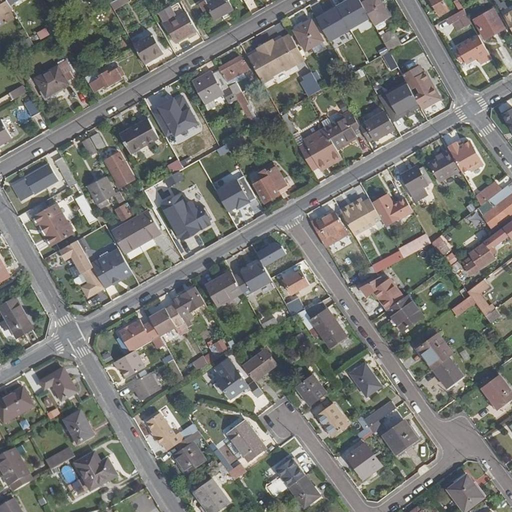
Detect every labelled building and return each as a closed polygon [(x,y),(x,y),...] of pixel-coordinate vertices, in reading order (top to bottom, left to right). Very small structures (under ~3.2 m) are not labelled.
[(0,0),(0,17),(13,10),(11,5),(7,0),(0,0)] [(118,0),(111,4),(115,11),(130,2),(128,0),(118,0)] [(214,0),(208,4),(206,1),(200,5),(204,11),(209,8),(216,20),(234,10),(227,0),(214,0)] [(360,0),(349,0),(337,7),(349,28),(370,17),(360,0)] [(360,0),(370,17),(374,26),(390,16),(380,0),(360,0)] [(448,10),(442,0),(430,0),(439,15),(448,10)] [(183,4),(182,3),(162,14),(167,24),(187,12),(186,10),(184,11),(180,5),(183,4)] [(464,9),(447,19),(451,25),(453,24),(461,19),(465,27),(472,23),(464,9)] [(505,28),(494,10),(475,21),(475,22),(485,39),(505,28)] [(168,24),(178,42),(198,31),(187,12),(167,24),(168,24)] [(461,19),(453,24),(457,31),(465,27),(461,19)] [(324,42),(312,21),(294,31),(307,52),(312,49),(323,42),(324,42)] [(57,27),(51,30),(54,36),(60,32),(57,27)] [(394,30),(387,33),(393,43),(399,39),(394,30)] [(387,33),(381,37),(389,52),(402,45),(399,39),(393,43),(387,33)] [(305,60),(291,34),(283,38),(298,64),(305,60)] [(135,46),(136,49),(144,62),(163,52),(154,36),(153,35),(135,46)] [(458,47),(460,53),(457,55),(459,59),(462,57),(466,64),(477,58),(480,62),(491,56),(479,36),(458,47)] [(260,52),(249,58),(264,84),(275,78),(274,76),(286,70),(286,71),(298,64),(283,38),(274,43),(276,46),(261,55),(260,52)] [(272,40),(258,49),(260,52),(261,55),(276,46),(274,43),(272,40)] [(323,42),(312,49),(314,53),(326,47),(323,42)] [(380,53),(389,71),(396,67),(387,49),(380,53)] [(220,68),(220,69),(231,88),(237,99),(243,109),(250,105),(246,97),(247,96),(244,91),(242,92),(237,83),(246,78),(244,73),(249,70),(246,63),(245,64),(240,56),(220,68)] [(76,77),(67,61),(36,79),(47,98),(47,97),(69,85),(68,82),(76,77)] [(419,66),(403,75),(408,84),(419,104),(420,106),(422,110),(442,99),(435,87),(434,87),(425,73),(424,74),(419,66)] [(106,87),(107,89),(124,79),(119,71),(118,71),(117,72),(115,68),(100,77),(101,78),(90,84),(94,93),(106,87)] [(123,69),(119,71),(124,79),(128,77),(127,76),(123,69)] [(225,94),(224,92),(231,88),(220,69),(213,73),(212,72),(193,83),(206,105),(214,100),(224,95),(225,94)] [(301,82),(309,98),(322,90),(312,72),(303,77),(305,80),(301,82)] [(386,93),(379,97),(392,119),(419,104),(408,84),(387,95),(386,93)] [(24,86),(10,93),(15,100),(28,92),(24,86)] [(225,94),(224,95),(229,103),(237,99),(231,88),(224,92),(225,94)] [(147,98),(167,144),(200,130),(184,92),(159,102),(155,94),(147,98)] [(214,100),(206,105),(209,110),(217,105),(214,100)] [(346,102),(340,105),(345,114),(351,111),(346,102)] [(27,107),(33,117),(40,113),(34,103),(27,106),(27,107)] [(419,104),(392,119),(393,122),(407,114),(408,117),(415,113),(414,110),(420,106),(419,104)] [(511,109),(503,114),(511,128),(511,109)] [(346,116),(326,128),(334,142),(339,151),(359,138),(357,135),(363,131),(361,128),(351,111),(345,114),(346,116)] [(366,123),(366,124),(361,128),(363,131),(370,143),(375,140),(376,141),(395,130),(385,112),(366,123)] [(159,138),(148,119),(121,135),(122,136),(132,154),(159,138)] [(2,121),(1,120),(0,120),(0,145),(12,138),(2,121)] [(99,135),(98,134),(92,138),(99,150),(106,147),(99,135)] [(246,141),(243,136),(227,145),(230,150),(246,141)] [(84,143),(89,152),(96,148),(91,138),(84,143)] [(334,142),(306,158),(313,170),(320,167),(327,163),(329,167),(343,159),(334,142)] [(483,166),(470,142),(464,146),(460,148),(458,143),(448,149),(450,151),(461,171),(463,174),(470,171),(471,173),(483,166)] [(227,145),(222,148),(225,153),(230,150),(227,145)] [(439,182),(440,183),(461,171),(450,151),(442,155),(444,158),(437,161),(430,165),(439,182)] [(120,154),(120,153),(106,161),(122,187),(136,179),(120,154)] [(211,154),(199,160),(202,165),(214,159),(211,154)] [(63,157),(56,162),(71,187),(78,183),(63,157)] [(188,157),(180,162),(185,169),(195,163),(192,158),(190,160),(188,157)] [(179,159),(167,165),(173,175),(180,171),(185,169),(180,162),(179,159)] [(210,162),(203,166),(206,173),(214,169),(210,162)] [(327,163),(320,167),(322,171),(329,167),(327,163)] [(59,180),(50,164),(13,186),(22,201),(58,180),(59,180)] [(425,192),(422,187),(433,181),(423,164),(402,176),(402,177),(416,200),(421,197),(420,195),(425,192)] [(268,173),(270,177),(255,185),(266,203),(290,189),(277,167),(268,173)] [(185,179),(180,171),(173,175),(165,180),(170,188),(185,179)] [(109,202),(107,199),(115,195),(106,179),(90,188),(100,206),(109,202)] [(496,182),(481,193),(487,202),(487,201),(502,190),(496,182)] [(71,187),(70,188),(73,194),(81,190),(78,183),(71,187)] [(487,202),(481,206),(477,209),(492,229),(493,228),(511,213),(511,191),(507,186),(487,201),(487,202)] [(73,194),(94,231),(102,227),(96,217),(81,190),(73,194)] [(121,191),(115,195),(120,204),(126,200),(121,191)] [(481,193),(476,197),(481,206),(487,202),(481,193)] [(183,196),(182,195),(163,207),(182,240),(210,224),(209,222),(212,220),(202,205),(196,208),(192,201),(188,204),(183,196)] [(237,195),(223,203),(232,217),(246,209),(238,195),(237,195)] [(388,195),(372,203),(382,220),(386,227),(414,212),(406,199),(394,206),(388,195)] [(251,199),(252,200),(256,208),(261,205),(256,196),(251,199)] [(341,210),(343,214),(363,202),(361,198),(341,210)] [(372,203),(370,199),(364,203),(363,202),(343,214),(356,236),(376,225),(375,223),(382,220),(372,203)] [(57,203),(33,217),(37,226),(40,224),(47,236),(45,237),(51,247),(74,234),(57,203)] [(128,211),(125,206),(116,211),(122,221),(131,216),(128,211)] [(133,208),(128,211),(131,216),(137,213),(133,208)] [(161,234),(149,212),(113,231),(125,253),(126,253),(161,234)] [(334,212),(312,225),(326,248),(347,235),(335,213),(334,212)] [(370,243),(373,248),(367,252),(371,260),(394,247),(386,233),(370,242),(370,243)] [(398,249),(404,258),(432,243),(426,234),(398,249)] [(440,237),(432,243),(441,257),(450,250),(440,237)] [(78,240),(60,250),(66,260),(72,256),(82,273),(83,273),(89,283),(82,287),(88,298),(105,288),(92,264),(78,240)] [(472,258),(464,263),(470,274),(494,259),(492,255),(495,253),(491,247),(488,249),(485,243),(469,253),(472,258)] [(119,249),(92,264),(105,288),(106,289),(113,285),(112,284),(119,280),(121,282),(134,275),(119,249)] [(445,255),(448,264),(455,262),(452,253),(445,255)] [(0,281),(10,276),(0,257),(0,281)] [(383,260),(372,266),(373,267),(376,273),(387,267),(383,260)] [(457,261),(449,267),(454,274),(462,267),(457,261)] [(249,269),(234,277),(245,296),(273,281),(262,262),(254,266),(249,269)] [(373,267),(359,275),(362,280),(376,273),(373,267)] [(309,285),(301,271),(283,281),(291,295),(308,285),(309,285)] [(207,287),(218,307),(243,292),(234,277),(231,272),(206,286),(207,287)] [(367,297),(374,292),(388,310),(404,298),(390,279),(385,282),(381,277),(360,288),(367,297)] [(484,279),(467,292),(470,296),(474,301),(475,303),(485,317),(493,311),(480,294),(490,286),(484,279)] [(196,288),(172,301),(177,310),(181,318),(191,313),(190,312),(205,304),(196,288)] [(464,288),(458,292),(464,300),(470,296),(467,292),(464,288)] [(422,317),(423,317),(407,296),(404,298),(388,310),(403,331),(422,317)] [(470,296),(464,300),(452,309),(457,316),(475,303),(474,301),(470,296)] [(34,328),(17,298),(0,307),(0,308),(16,338),(34,328)] [(298,299),(286,304),(289,309),(293,316),(296,314),(304,310),(298,299)] [(325,311),(319,302),(305,310),(304,310),(296,314),(309,333),(317,327),(321,333),(332,348),(347,337),(327,309),(325,311)] [(166,309),(150,318),(152,321),(161,336),(175,328),(184,323),(181,318),(177,310),(170,314),(166,309)] [(284,312),(287,319),(293,316),(289,309),(284,312)] [(493,311),(485,317),(490,323),(501,315),(496,309),(493,311)] [(184,323),(187,328),(193,325),(190,320),(195,318),(192,313),(191,313),(181,318),(184,323)] [(275,318),(262,325),(265,331),(278,324),(275,318)] [(119,331),(132,353),(135,350),(152,341),(161,336),(152,321),(143,325),(140,319),(119,331)] [(184,323),(175,328),(179,335),(182,334),(182,335),(189,331),(187,328),(184,323)] [(317,327),(309,333),(313,339),(321,333),(317,327)] [(438,335),(418,350),(433,370),(448,358),(453,355),(438,335)] [(212,351),(204,356),(208,364),(230,349),(223,339),(213,344),(211,341),(208,343),(210,346),(210,347),(212,351)] [(144,368),(145,367),(135,350),(132,353),(115,362),(114,363),(119,370),(121,369),(126,378),(144,368)] [(265,350),(243,366),(254,381),(255,381),(277,366),(266,351),(265,350)] [(111,356),(105,360),(109,366),(114,363),(115,362),(111,356)] [(189,365),(195,374),(208,364),(204,356),(203,356),(189,365)] [(448,389),(463,377),(448,358),(433,370),(448,389)] [(248,386),(229,359),(217,368),(218,368),(224,377),(219,381),(222,386),(226,392),(231,398),(248,386)] [(174,360),(168,363),(176,377),(182,373),(174,360)] [(382,385),(366,363),(352,373),(368,396),(382,385)] [(78,392),(65,368),(41,382),(46,390),(54,386),(63,401),(78,392)] [(141,401),(160,390),(150,373),(129,385),(133,392),(136,391),(141,401)] [(182,373),(176,377),(180,384),(186,380),(182,373)] [(511,399),(511,392),(499,375),(482,389),(498,410),(511,399)] [(298,387),(297,388),(310,407),(327,394),(314,376),(298,387)] [(254,381),(248,386),(257,399),(264,394),(255,381),(254,381)] [(222,386),(216,390),(220,396),(226,392),(222,386)] [(34,406),(24,388),(0,401),(0,414),(5,423),(34,406)] [(364,421),(368,427),(396,408),(391,401),(364,421)] [(349,425),(335,405),(319,416),(319,417),(332,436),(349,425)] [(58,409),(48,415),(51,420),(61,414),(58,409)] [(96,435),(82,411),(65,421),(79,445),(96,435)] [(163,444),(168,451),(176,445),(183,441),(198,431),(194,425),(181,434),(180,433),(176,435),(161,413),(147,422),(154,431),(157,436),(156,437),(161,446),(163,444)] [(362,430),(358,433),(361,438),(370,432),(362,418),(357,421),(362,430)] [(266,449),(246,420),(228,433),(229,434),(234,440),(244,454),(249,461),(266,449)] [(379,420),(368,427),(373,435),(384,427),(379,420)] [(417,439),(405,422),(384,436),(397,453),(417,439)] [(206,461),(194,442),(202,436),(198,431),(183,441),(187,447),(180,451),(174,456),(186,474),(206,461)] [(244,454),(234,440),(228,444),(239,458),(244,454)] [(183,441),(176,445),(180,451),(187,447),(183,441)] [(381,466),(366,445),(348,457),(363,479),(364,478),(381,466)] [(217,447),(212,450),(234,479),(247,470),(241,463),(233,469),(217,447)] [(47,462),(52,470),(75,457),(71,448),(47,462)] [(0,458),(0,467),(14,492),(33,481),(34,480),(16,449),(0,458)] [(118,475),(112,464),(104,469),(101,463),(95,453),(76,464),(91,491),(118,475)] [(293,458),(278,470),(290,487),(306,475),(293,458)] [(101,463),(104,469),(112,464),(109,459),(101,463)] [(305,507),(321,495),(306,475),(290,487),(305,506),(305,507)] [(484,497),(468,475),(448,490),(465,511),(483,498),(484,497)] [(216,511),(230,502),(214,480),(196,493),(210,511),(216,511)] [(43,498),(38,501),(41,507),(46,504),(43,498)] [(22,511),(15,500),(0,508),(0,509),(1,511),(22,511)]
